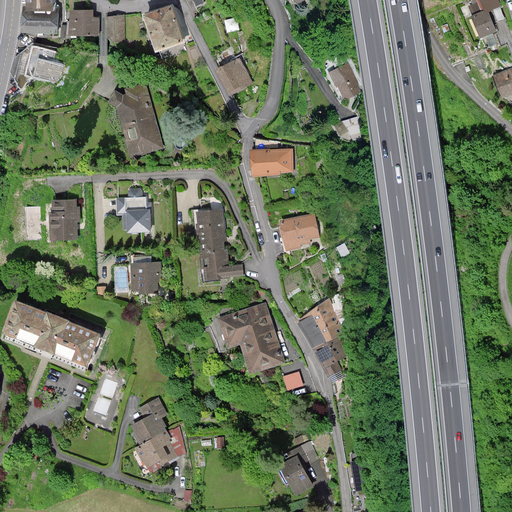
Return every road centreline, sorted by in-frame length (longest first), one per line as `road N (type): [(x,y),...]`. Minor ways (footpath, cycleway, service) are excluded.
road 1 (motorway): [(462,511),(399,0)]
road 2 (motorway): [(367,0),(430,511)]
road 3 (residential): [(346,511),(327,393),(272,274),(247,163),(250,124)]
road 4 (residential): [(405,0),(463,86),(511,130)]
road 5 (residential): [(178,0),(236,112),(250,124)]
road 6 (residential): [(250,124),(264,116),(275,91),(280,23),(272,0)]
